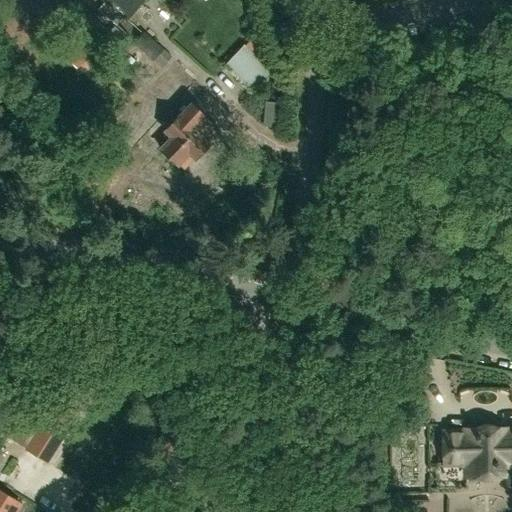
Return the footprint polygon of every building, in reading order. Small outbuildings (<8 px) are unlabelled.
[(103,0),(105,1),(97,9),(115,26),(123,17),(125,20),(142,0),(103,0)] [(142,33),(134,43),(153,59),(161,50),(142,33)] [(238,61),(263,83),(284,60),(259,38),(238,61)] [(103,61),(78,39),(61,57),(78,72),(80,71),(88,78),(103,61)] [(372,42),(347,45),(349,59),(374,55),(372,42)] [(216,137),(177,104),(139,149),(178,182),(216,137)] [(56,401),(37,432),(57,444),(76,414),(56,401)] [(464,431),(442,432),(443,465),(465,465),(465,476),(475,476),(478,479),(483,480),(490,479),(494,479),(497,476),(507,476),(507,488),(511,487),(511,430),(506,431),(506,429),(464,430),(464,431)] [(0,511),(14,511),(20,503),(0,491),(0,511)]
